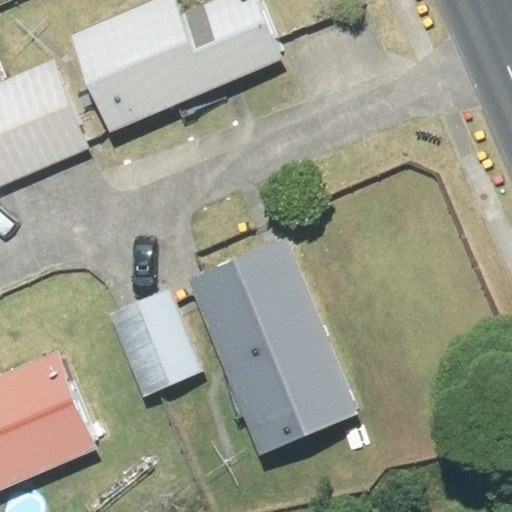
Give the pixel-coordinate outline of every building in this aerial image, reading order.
[(206,0),(147,0),(92,25),(137,123),(311,44),(290,0),(218,0),(208,5),(206,0)] [(65,56),(0,86),(0,162),(11,187),(105,143),(65,56)] [(305,229),(210,273),(291,446),(386,402),(305,229)] [(184,288),(117,315),(153,403),(219,376),(184,288)] [(0,493),(125,441),(83,343),(0,377),(0,493)]
